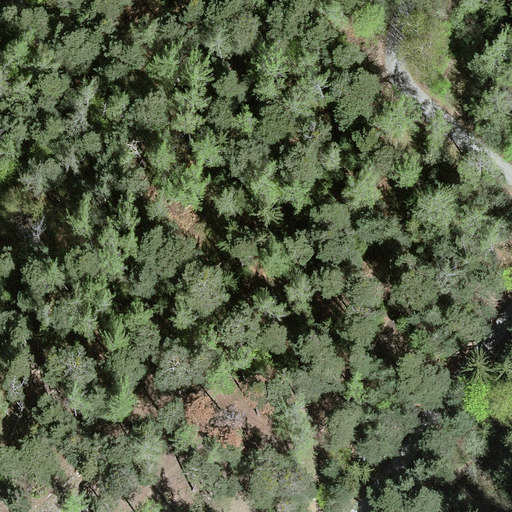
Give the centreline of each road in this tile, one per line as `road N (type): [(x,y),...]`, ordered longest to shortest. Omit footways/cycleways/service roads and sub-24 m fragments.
road 1 (unclassified): [(363,511),(511,312)]
road 2 (unclassified): [(511,178),(398,81),(391,47),(408,0)]
